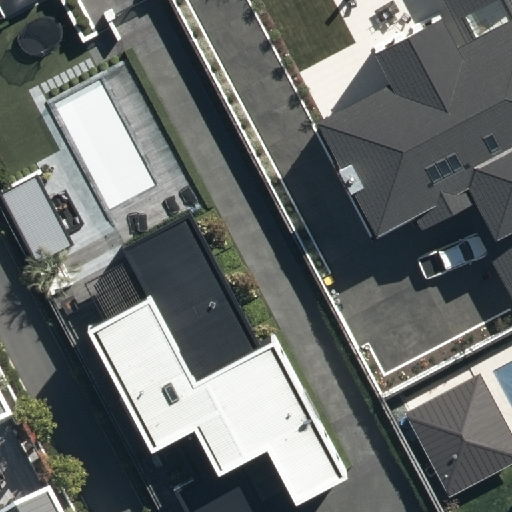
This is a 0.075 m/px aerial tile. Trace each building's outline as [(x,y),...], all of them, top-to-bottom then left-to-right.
[(63,0),(45,0),(28,8),(62,78),(94,63),(63,0)] [(511,0),(414,0),(428,23),(367,54),(383,83),(309,121),(333,167),(327,170),(340,196),(345,193),(369,239),(409,218),(416,231),(460,208),(511,306),(511,0)] [(47,143),(17,156),(44,216),(74,203),(47,143)] [(190,211),(121,248),(148,299),(87,331),(152,454),(194,432),(213,468),(176,488),(188,511),(263,511),(257,501),(284,486),(293,503),(350,473),(278,337),(261,345),(190,211)] [(511,438),(478,375),(405,414),(450,497),(511,464),(511,438)] [(0,396),(0,511),(52,511),(45,497),(14,511),(0,511),(0,427),(13,420),(0,396)]
